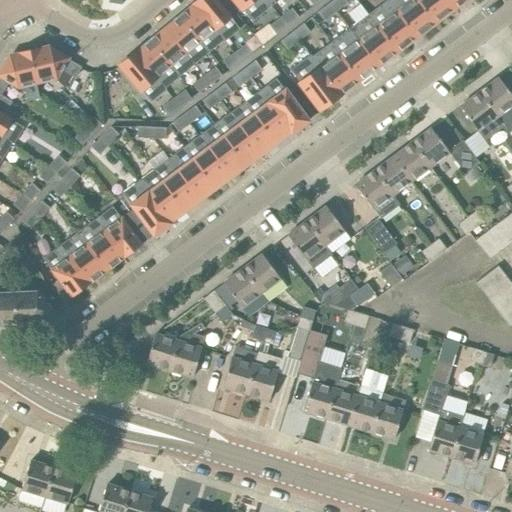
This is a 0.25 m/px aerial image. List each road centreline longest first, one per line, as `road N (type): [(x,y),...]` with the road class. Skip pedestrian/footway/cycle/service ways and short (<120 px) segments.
road 1 (residential): [(22,383),(511,14)]
road 2 (tertiary): [(400,509),(102,418),(22,383)]
road 3 (residential): [(21,0),(96,42),(118,36),(164,0)]
